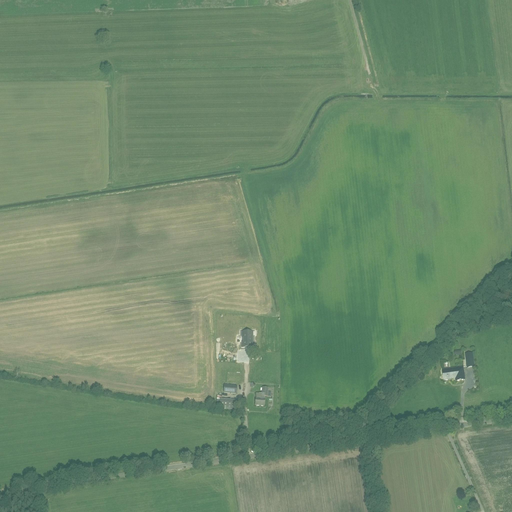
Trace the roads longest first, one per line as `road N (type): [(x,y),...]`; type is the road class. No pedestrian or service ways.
road 1 (unclassified): [(0,493),(511,417)]
road 2 (track): [(348,441),(511,274)]
